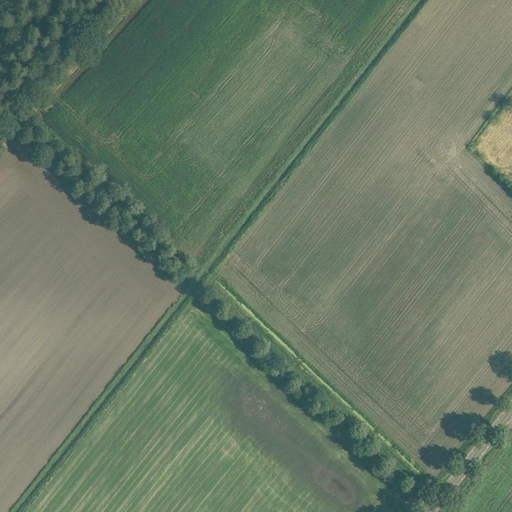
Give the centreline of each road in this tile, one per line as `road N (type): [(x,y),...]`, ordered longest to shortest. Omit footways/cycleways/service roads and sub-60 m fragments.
road 1 (track): [(0,145),(136,0)]
road 2 (tertiary): [(428,511),(511,409)]
